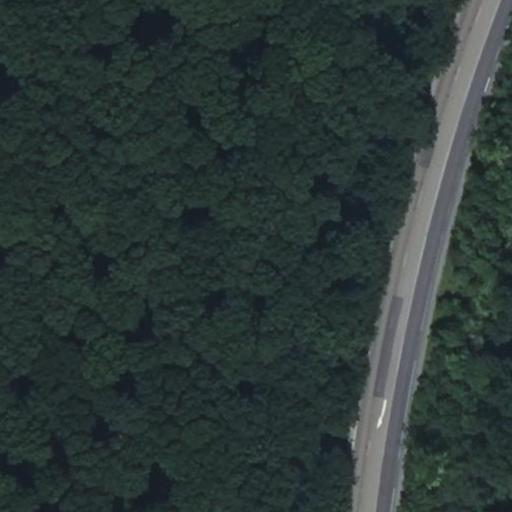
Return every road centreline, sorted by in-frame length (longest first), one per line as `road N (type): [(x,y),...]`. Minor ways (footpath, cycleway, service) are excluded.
road 1 (secondary): [(384,511),(404,368),(438,215),(508,0)]
road 2 (secondary): [(474,0),(396,262),(354,511)]
